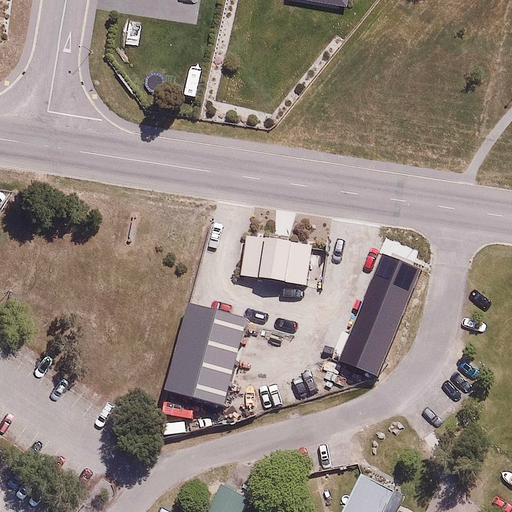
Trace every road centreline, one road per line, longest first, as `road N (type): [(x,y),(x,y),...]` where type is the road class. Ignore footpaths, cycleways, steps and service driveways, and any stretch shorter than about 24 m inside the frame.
road 1 (unclassified): [(42,145),(511,216)]
road 2 (residential): [(42,145),(65,0)]
